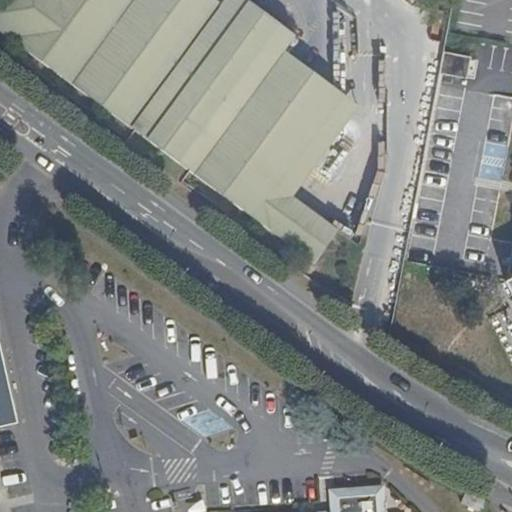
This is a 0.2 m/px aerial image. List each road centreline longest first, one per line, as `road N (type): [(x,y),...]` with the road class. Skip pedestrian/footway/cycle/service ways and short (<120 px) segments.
road 1 (primary): [(511,450),(405,394),(0,93)]
road 2 (primary): [(0,129),(362,394),(511,480)]
